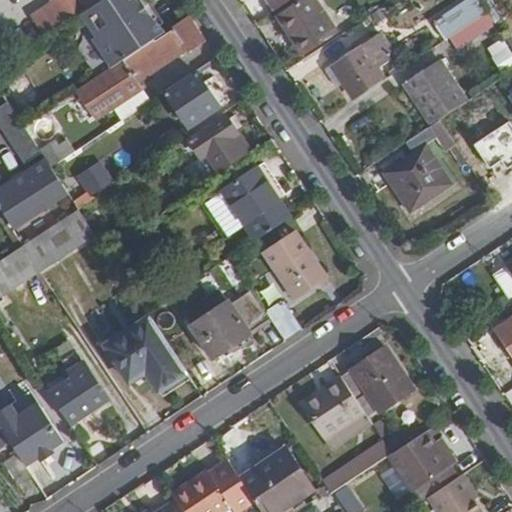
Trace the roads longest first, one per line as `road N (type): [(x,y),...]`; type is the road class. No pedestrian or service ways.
road 1 (residential): [(402,289),(64,511)]
road 2 (tertiary): [(402,289),(211,0)]
road 3 (tertiary): [(511,456),(402,289)]
road 4 (residential): [(511,216),(402,289)]
